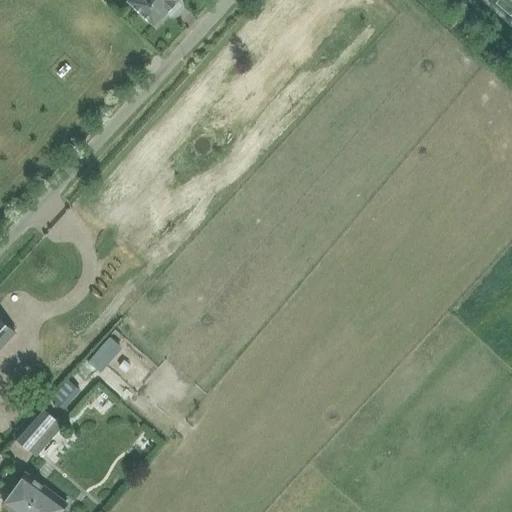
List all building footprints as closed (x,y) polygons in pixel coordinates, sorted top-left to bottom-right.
[(128,0),(155,25),(167,13),(170,16),(173,16),(176,15),(178,15),(181,12),(183,9),(184,5),(183,1),(182,0),(128,0)] [(0,318),(0,349),(15,332),(0,318)] [(68,380),(53,398),(64,408),(80,390),(68,380)] [(44,406),(15,437),(30,451),(58,421),(44,406)] [(60,511),(68,502),(53,491),(45,486),(43,488),(41,486),(44,483),(36,477),(33,481),(25,475),(4,504),(15,511),(60,511)]
